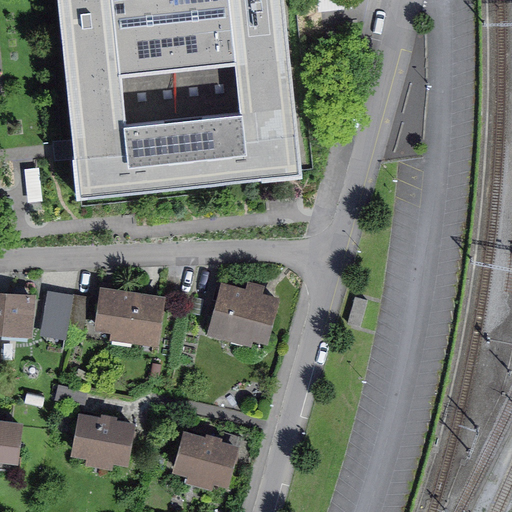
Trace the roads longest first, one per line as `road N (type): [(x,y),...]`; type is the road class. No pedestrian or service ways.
road 1 (residential): [(0,258),(236,249),(330,258)]
road 2 (residential): [(330,258),(405,0)]
road 3 (residential): [(263,511),(330,258)]
